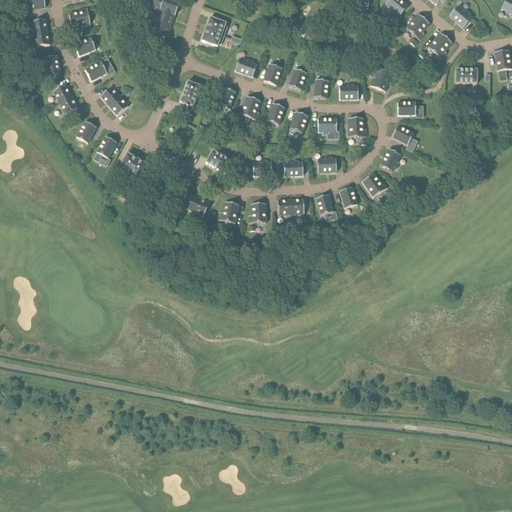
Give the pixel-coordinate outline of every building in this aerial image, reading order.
[(24,0),(26,12),(45,9),(43,0),(24,0)] [(154,26),(151,33),(167,39),(179,5),(166,0),(149,0),(145,11),(146,11),(148,6),(160,11),(160,12),(164,13),(159,28),(154,26)] [(369,0),(367,0),(349,0),(348,11),(358,13),(358,15),(366,16),(369,0)] [(388,9),(387,11),(392,15),(393,13),(399,18),(408,8),(397,0),(390,0),(385,6),(388,9)] [(510,18),(511,19),(511,0),(510,0),(506,0),(501,11),(503,12),(511,16),(510,18)] [(457,8),(449,18),(463,30),(472,20),(468,17),(470,15),(465,11),(463,13),(457,8)] [(79,14),(69,16),(71,30),(90,27),(87,10),(79,11),(79,14)] [(406,31),(419,42),(424,36),(422,34),(429,26),(418,16),(406,31)] [(205,31),(224,38),(227,29),(225,28),(226,25),(209,19),(205,31)] [(33,36),(47,34),(45,21),(31,24),(33,36)] [(137,28),(143,30),(145,23),(140,21),(137,28)] [(224,38),(205,31),(201,43),(217,49),(218,46),(221,47),(224,38)] [(47,34),(33,36),(35,49),(50,47),(47,34)] [(440,35),(428,50),(437,58),(441,61),(446,55),(444,53),(451,45),(440,35)] [(78,58),(95,52),(90,40),(74,46),(78,58)] [(508,52),(494,55),(497,74),(511,71),(511,62),(510,63),(508,52)] [(45,64),(42,65),(43,71),(46,71),(47,78),(60,76),(57,58),(44,60),(45,64)] [(252,79),(257,67),(253,66),(253,63),(247,61),(246,63),(239,61),(235,73),(252,79)] [(85,72),(91,84),(107,75),(101,64),(85,72)] [(282,71),(270,66),(264,83),(276,88),(282,71)] [(373,79),(370,87),(385,94),(392,76),(379,70),(375,80),(373,79)] [(307,76),(294,71),(288,88),(301,92),(307,76)] [(474,86),(476,86),(477,72),(455,71),(455,85),(457,85),(474,86)] [(315,82),(313,100),(326,101),(328,83),(315,82)] [(200,88),(187,84),(180,104),(193,109),(200,88)] [(339,89),(339,102),(358,101),(358,86),(347,86),(347,88),(339,89)] [(59,105),(71,98),(65,87),(53,94),(59,105)] [(120,99),(120,98),(111,89),(100,98),(109,108),(120,99)] [(235,94),(223,90),(217,107),(229,111),(235,94)] [(71,98),(59,105),(64,116),(65,117),(77,110),(71,98)] [(120,99),(109,108),(118,117),(128,108),(129,108),(120,98),(120,99)] [(247,98),(242,112),(240,117),(252,121),(257,123),(259,115),(257,114),(260,103),(247,98)] [(415,104),(397,105),(397,118),(415,117),(415,104)] [(272,106),(266,123),(278,127),(284,110),(272,106)] [(296,114),(290,131),(302,136),(308,119),(296,114)] [(363,120),(348,120),(349,140),(366,139),(366,131),(363,131),(363,120)] [(336,121),(318,121),(318,134),(322,134),(322,136),(329,136),(329,134),(337,134),(336,121)] [(85,124),(76,139),(87,146),(96,130),(85,124)] [(398,128),(391,139),(407,147),(413,136),(398,128)] [(105,139),(96,155),(108,161),(116,145),(105,139)] [(388,151),(380,168),(392,173),(393,170),(396,171),(399,165),(397,164),(400,157),(388,151)] [(231,163),(212,153),(206,165),(224,175),(227,170),(231,163)] [(128,178),(138,161),(127,155),(118,170),(121,172),(120,174),(128,178)] [(325,162),(317,162),(318,175),(336,174),(335,161),(331,161),(331,159),(325,159),(325,162)] [(138,161),(128,178),(137,183),(138,181),(140,182),(149,167),(138,161)] [(260,165),(252,165),(253,178),(272,177),(271,164),(267,164),(267,162),(260,162),(260,165)] [(291,165),(284,165),(284,178),(303,177),(302,164),(298,165),(298,162),(291,163),(291,165)] [(374,176),(362,184),(372,198),(386,188),(382,183),(380,185),(374,176)] [(352,190),(339,193),(345,211),(357,207),(352,190)] [(191,213),(197,200),(186,195),(180,208),(191,213)] [(315,201),(321,218),(333,214),(328,197),(315,201)] [(197,200),(191,213),(203,218),(209,205),(197,200)] [(290,202),(291,216),(303,216),(304,216),(303,201),(290,202)] [(291,216),(290,202),(277,203),(278,217),(291,216)] [(219,214),(218,222),(235,226),(239,207),(225,204),(222,215),(219,214)] [(251,217),(248,218),(249,224),(266,223),(265,206),(251,206),(251,217)]
